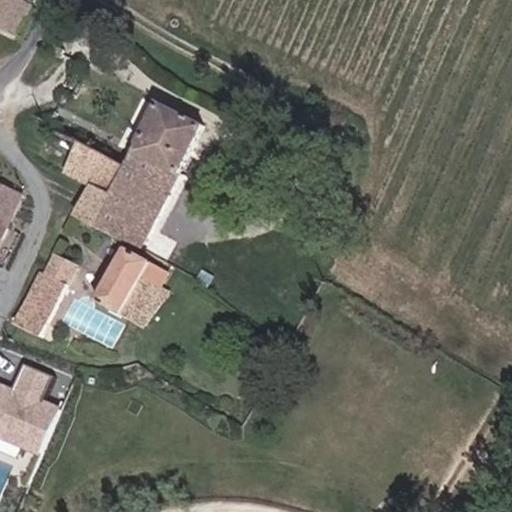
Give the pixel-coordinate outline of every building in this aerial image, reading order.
[(37,10),(16,0),(5,0),(1,10),(0,11),(0,32),(19,43),(37,10)] [(50,56),(60,61),(65,51),(55,47),(50,56)] [(157,106),(125,172),(100,228),(144,251),(152,234),(204,128),(157,106)] [(76,217),(100,228),(125,172),(79,149),(65,176),(89,189),(76,217)] [(0,184),(0,226),(8,230),(23,195),(0,184)] [(144,251),(167,262),(174,246),(152,234),(144,251)] [(230,253),(246,262),(257,243),(242,234),(230,253)] [(167,262),(144,251),(142,256),(164,266),(167,262)] [(143,328),(149,318),(141,313),(155,288),(142,282),(151,265),(127,252),(98,303),(143,328)] [(57,258),(49,276),(68,287),(76,268),(57,258)] [(41,342),(68,287),(49,276),(43,274),(16,329),(41,342)] [(141,313),(149,318),(164,294),(155,288),(141,313)] [(13,388),(0,383),(0,440),(42,457),(61,407),(45,401),(54,377),(22,364),(13,388)]
